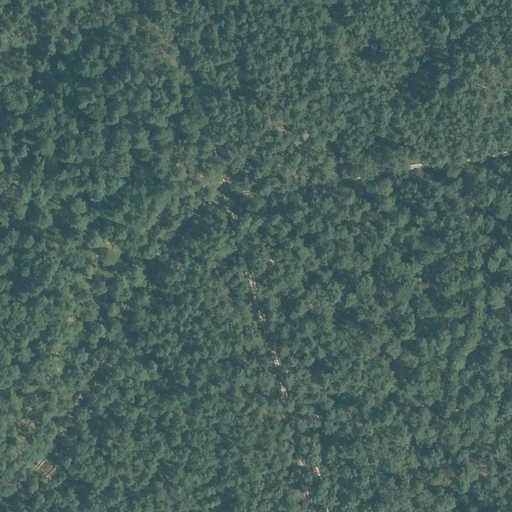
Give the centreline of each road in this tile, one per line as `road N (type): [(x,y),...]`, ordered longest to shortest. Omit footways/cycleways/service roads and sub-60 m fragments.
road 1 (track): [(0,498),(25,483),(47,454),(154,256),(193,210),(223,195)]
road 2 (track): [(223,195),(309,511)]
road 3 (track): [(142,0),(191,83),(223,195)]
road 4 (track): [(311,183),(511,153)]
